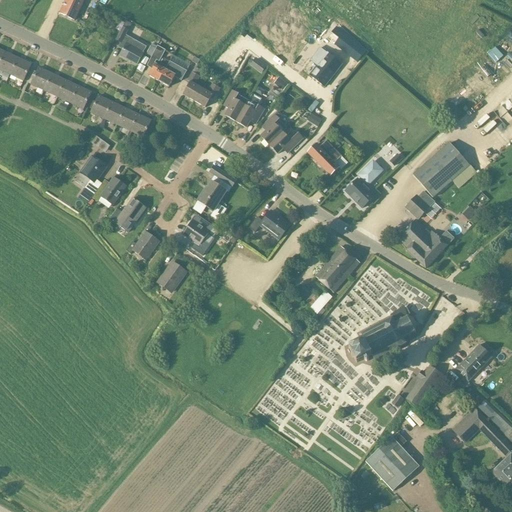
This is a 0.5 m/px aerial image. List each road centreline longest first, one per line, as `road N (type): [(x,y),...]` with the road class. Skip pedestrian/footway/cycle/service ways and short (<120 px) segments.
road 1 (residential): [(511,312),(422,274),(315,214),(208,133)]
road 2 (residential): [(208,133),(0,24)]
